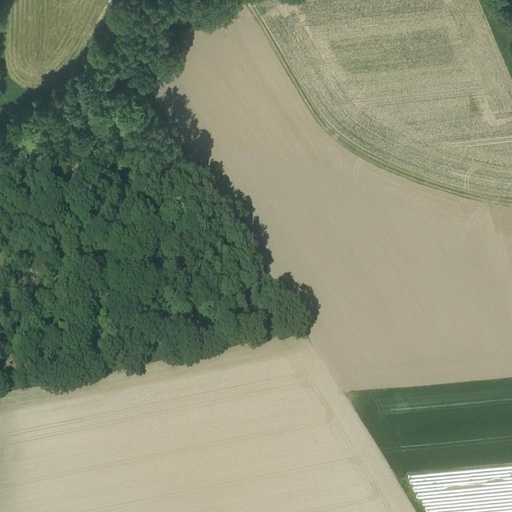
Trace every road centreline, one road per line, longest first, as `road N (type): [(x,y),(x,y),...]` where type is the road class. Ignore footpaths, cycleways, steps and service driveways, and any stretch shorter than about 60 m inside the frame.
road 1 (track): [(511,196),(431,193),(369,167),(318,124),(247,0)]
road 2 (track): [(164,0),(78,92),(6,149),(9,206),(0,254)]
